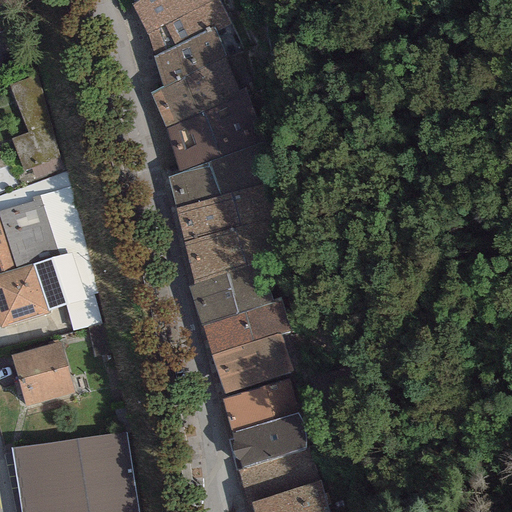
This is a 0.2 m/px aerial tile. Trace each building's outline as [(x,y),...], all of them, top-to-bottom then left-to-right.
[(230,26),(217,0),(140,0),(133,4),(146,34),(154,57),(213,29),(217,34),(230,26)] [(217,34),(213,29),(154,57),(164,86),(150,93),(165,129),(239,92),(217,34)] [(245,90),(239,92),(165,129),(178,174),(264,139),(245,90)] [(274,180),(264,139),(178,174),(168,177),(174,207),(274,180)] [(274,180),(174,207),(180,229),(280,203),(274,180)] [(39,195),(41,199),(59,255),(70,252),(74,262),(88,259),(68,187),(39,195)] [(49,314),(48,310),(65,306),(84,301),(74,262),(70,252),(59,255),(41,199),(0,212),(0,326),(1,330),(49,314)] [(180,229),(186,253),(286,227),(280,203),(180,229)] [(186,253),(194,284),(265,262),(293,254),(286,227),(186,253)] [(84,301),(65,306),(72,330),(100,323),(93,294),(97,293),(88,259),(74,262),(84,301)] [(194,284),(187,288),(202,326),(275,303),(265,262),(194,284)] [(282,302),(275,303),(202,326),(210,354),(280,333),(290,330),(282,302)] [(293,372),(280,333),(210,354),(223,394),(293,372)] [(60,342),(11,357),(25,405),(74,390),(60,342)] [(346,365),(289,382),(297,412),(354,396),(346,365)] [(74,370),(77,392),(89,390),(86,368),(74,370)] [(289,382),(222,401),(231,432),(297,412),(289,382)] [(297,412),(231,432),(233,438),(229,441),(237,473),(306,450),(305,437),(303,427),(300,421),(297,412)] [(18,511),(136,511),(124,432),(9,449),(18,511)] [(318,482),(306,450),(237,473),(247,505),(251,502),(318,482)] [(326,511),(318,482),(251,502),(253,511),(326,511)]
